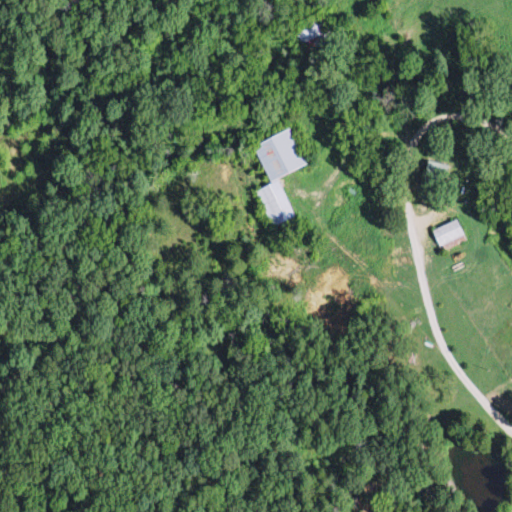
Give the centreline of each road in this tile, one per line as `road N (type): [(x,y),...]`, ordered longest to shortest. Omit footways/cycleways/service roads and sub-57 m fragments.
road 1 (residential): [(511,438),(435,341),(401,208),(403,140)]
road 2 (residential): [(511,141),(464,117),(443,117),(403,140),(366,136),(351,143),(308,206),(319,234)]
road 3 (residential): [(443,0),(359,35),(326,119)]
